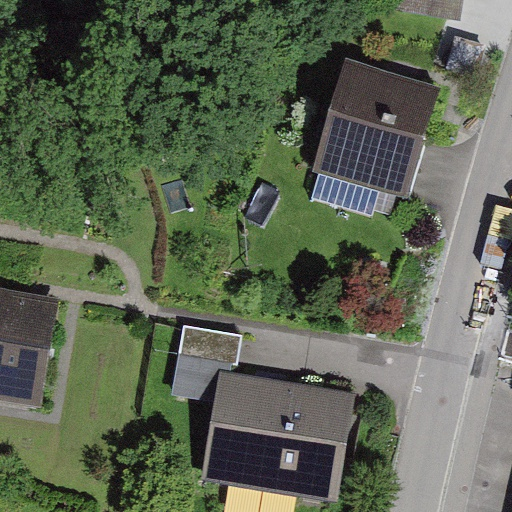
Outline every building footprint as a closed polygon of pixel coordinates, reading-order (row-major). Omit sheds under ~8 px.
[(470,0),(407,0),(406,5),(466,19),(470,0)] [(454,97),(358,69),(325,180),(421,208),(454,97)] [(71,305),(0,290),(0,399),(51,409),(71,305)] [(248,341),(188,333),(183,367),(242,376),(248,341)] [(364,403),(233,380),(214,485),(345,508),(364,403)]
